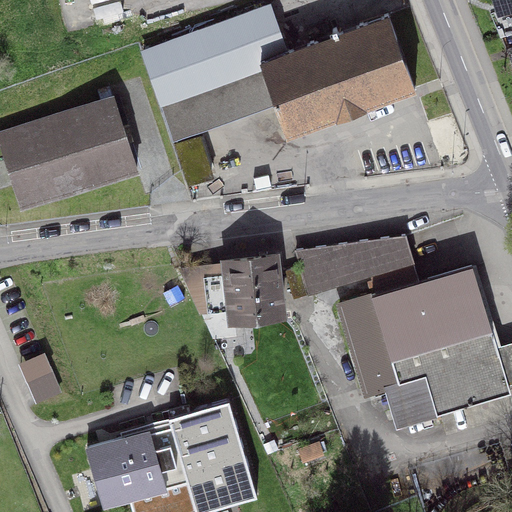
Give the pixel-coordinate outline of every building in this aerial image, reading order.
[(511,0),(487,0),(500,37),(511,32),(511,0)] [(415,87),(388,12),(285,50),(268,4),(143,49),(162,100),(160,101),(170,130),(272,94),(287,134),(415,87)] [(0,132),(0,141),(21,206),(137,168),(109,87),(98,90),(101,99),(0,132)] [(211,175),(198,136),(177,143),(189,181),(211,175)] [(308,290),(370,273),(376,293),(414,281),(409,261),(414,260),(406,233),(296,249),(308,290)] [(224,260),(226,275),(187,281),(213,336),(235,333),(233,316),(284,312),(284,307),(282,307),(276,254),(224,260)] [(307,290),(299,264),(285,269),(293,294),(307,290)] [(414,281),(376,293),(373,294),(399,381),(426,373),(437,411),(509,390),(471,265),(414,281)] [(426,373),(399,381),(373,294),(339,304),(365,391),(386,385),(398,423),(437,411),(426,373)] [(59,389),(49,367),(26,377),(36,400),(59,389)] [(169,416),(172,425),(187,479),(196,511),(257,494),(228,398),(169,416)] [(104,501),(187,479),(172,425),(88,447),(104,501)]
